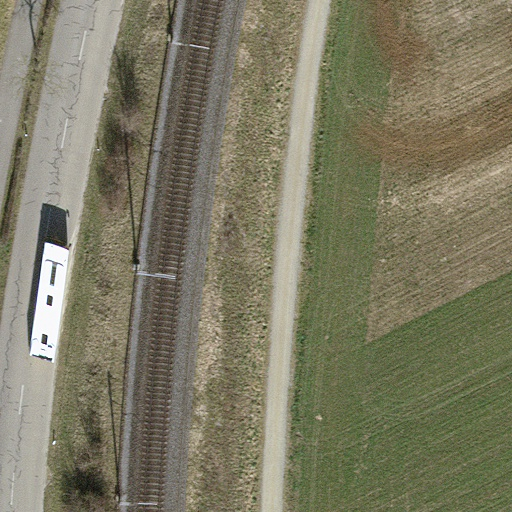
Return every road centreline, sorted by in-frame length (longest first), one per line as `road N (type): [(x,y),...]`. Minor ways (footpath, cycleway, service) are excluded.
road 1 (tertiary): [(16,511),(21,396),(96,0)]
road 2 (track): [(323,0),(305,112),(270,511)]
